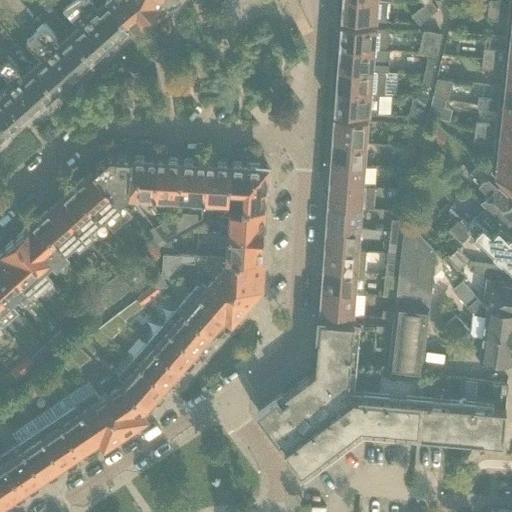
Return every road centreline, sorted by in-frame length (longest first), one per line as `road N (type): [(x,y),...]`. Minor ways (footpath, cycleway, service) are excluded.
road 1 (residential): [(0,207),(92,129),(306,139)]
road 2 (residential): [(306,139),(291,337),(281,357),(222,397)]
road 3 (residential): [(222,397),(51,511)]
road 4 (residential): [(313,0),(320,28),(306,139)]
road 5 (residential): [(274,511),(275,474),(222,397)]
